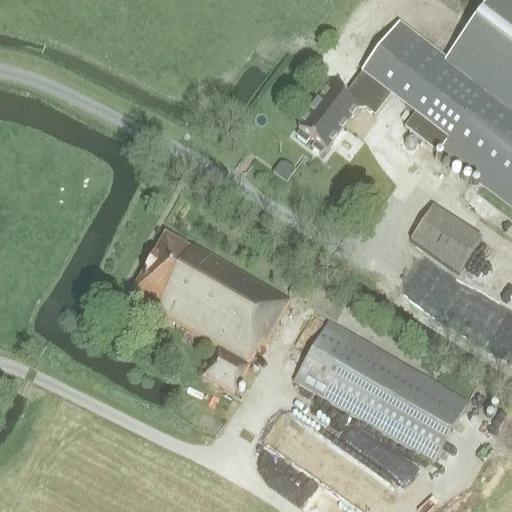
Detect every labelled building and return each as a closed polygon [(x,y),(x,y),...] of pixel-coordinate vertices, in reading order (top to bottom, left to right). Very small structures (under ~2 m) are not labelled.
[(300,134),(296,139),(305,145),(308,141),(315,146),(316,146),(322,151),(323,152),(326,154),(357,113),(356,111),(359,107),(362,110),(379,88),(391,98),(415,116),(404,131),(410,135),(421,144),(437,156),(439,153),(511,209),(511,7),(502,0),(492,0),(445,62),(398,26),(361,75),(342,101),(329,91),(297,132),(300,134)] [(381,200),(361,185),(344,209),(364,223),(381,200)] [(432,209),(409,244),(458,277),(482,242),(432,209)] [(262,353),(289,305),(192,249),(190,253),(164,238),(130,296),(143,304),(134,318),(149,326),(155,315),(217,351),(201,380),(232,398),(259,351),(262,353)] [(315,285),(286,268),(274,288),(336,324),(345,308),(313,289),(315,285)] [(326,327),(293,384),(432,465),(465,408),(326,327)] [(342,499),(356,476),(317,452),(311,461),(291,449),(283,463),(342,499)]
